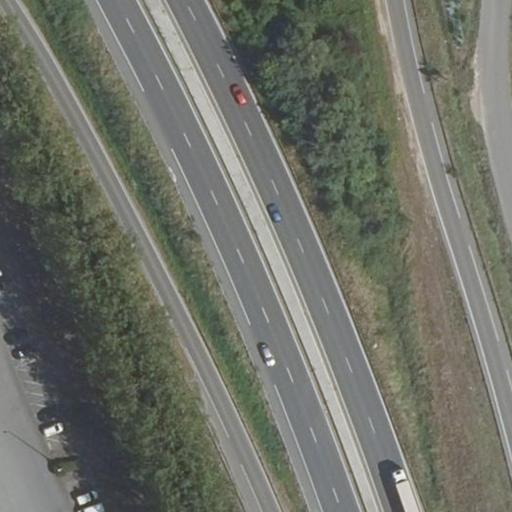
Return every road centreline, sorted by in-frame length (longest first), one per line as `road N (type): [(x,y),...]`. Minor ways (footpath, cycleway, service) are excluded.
road 1 (primary): [(0,0),(216,389),(269,511)]
road 2 (primary): [(113,0),(286,368),(339,511)]
road 3 (primary): [(403,511),(287,205),(184,0)]
road 4 (primary): [(511,413),(444,188),(402,0)]
road 5 (unclassified): [(498,0),(498,120),(511,191)]
